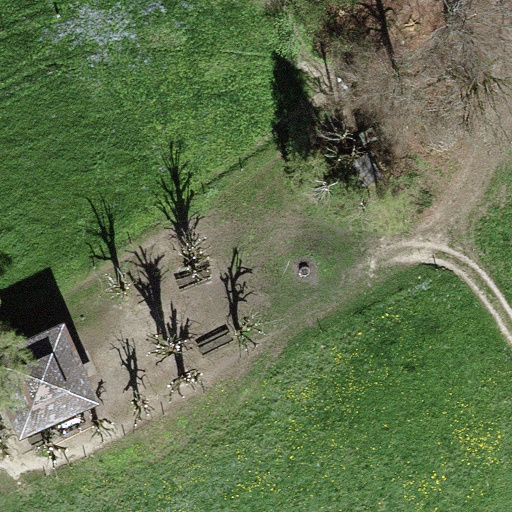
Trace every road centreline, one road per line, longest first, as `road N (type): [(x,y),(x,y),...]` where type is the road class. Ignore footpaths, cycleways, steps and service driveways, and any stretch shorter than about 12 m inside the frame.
road 1 (track): [(511,327),(462,261),(421,248),(375,247),(132,349)]
road 2 (track): [(504,0),(504,125),(477,187),(421,248)]
